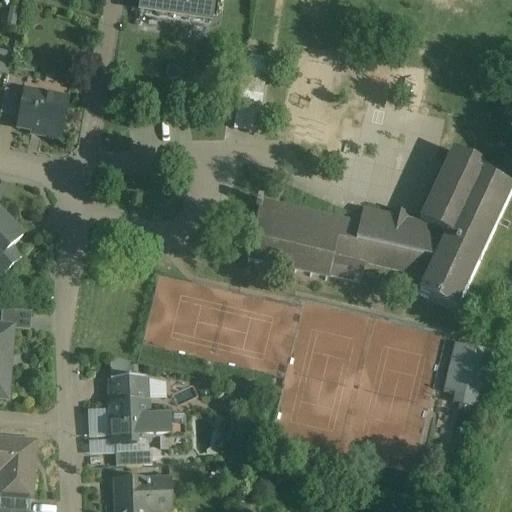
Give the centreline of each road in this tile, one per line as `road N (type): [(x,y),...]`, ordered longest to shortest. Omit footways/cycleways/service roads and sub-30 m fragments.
road 1 (residential): [(72,408),(68,318),(83,182)]
road 2 (residential): [(83,182),(114,0)]
